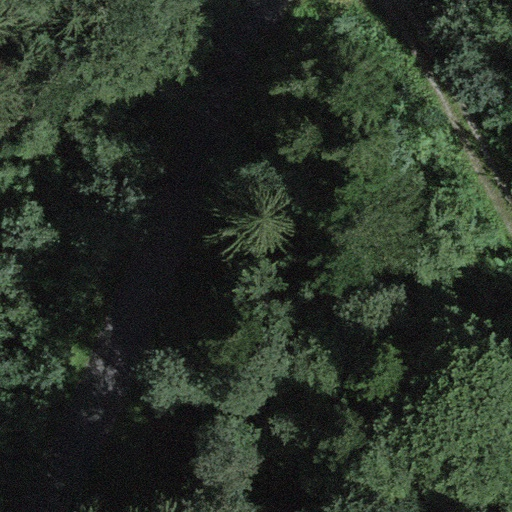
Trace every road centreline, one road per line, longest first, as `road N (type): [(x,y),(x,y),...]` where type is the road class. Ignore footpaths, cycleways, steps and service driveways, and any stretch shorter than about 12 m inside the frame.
road 1 (unclassified): [(281,0),(237,111),(32,511)]
road 2 (track): [(395,0),(511,215)]
